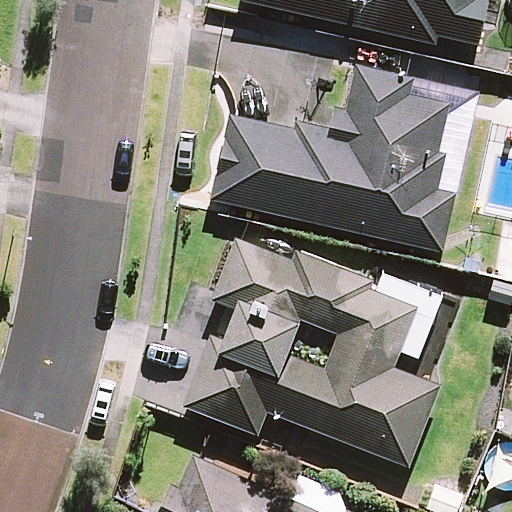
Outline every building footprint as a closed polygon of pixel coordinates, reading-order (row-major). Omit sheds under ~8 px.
[(240,0),(240,1),(432,42),(433,35),(472,43),(480,0),(240,0)] [(445,155),(437,153),(448,105),(405,96),(408,81),(354,69),(344,114),(326,110),(321,135),(229,114),(210,200),(441,251),(454,190),(438,187),(445,155)] [(511,229),(503,228),(496,277),(511,279),(511,229)] [(381,272),(375,288),(235,235),(211,299),(233,307),(215,356),(202,351),(181,405),(256,433),(264,411),(407,464),(437,385),(391,367),(398,349),(417,356),(429,326),(440,295),(381,272)] [(359,511),(363,504),(300,475),(291,495),(197,452),(180,488),(167,483),(154,511),(359,511)]
